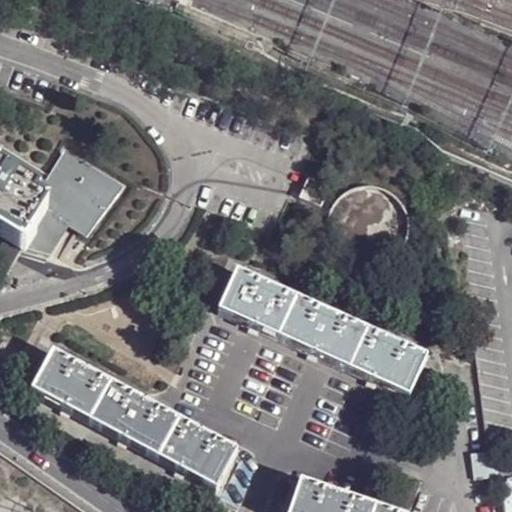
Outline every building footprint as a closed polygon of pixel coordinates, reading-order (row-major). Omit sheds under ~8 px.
[(119,187),(65,154),(47,184),(39,197),(36,203),(49,211),(46,214),(70,227),(88,238),(119,187)] [(47,184),(0,155),(0,173),(39,197),(47,184)] [(0,235),(25,251),(46,214),(49,211),(36,203),(39,197),(0,173),(0,235)] [(331,191),(310,181),(302,201),(323,210),(331,191)] [(51,259),(70,227),(46,214),(25,251),(51,259)] [(428,361),(238,275),(219,316),(410,402),(428,361)] [(237,455),(54,356),(34,396),(216,494),(237,455)] [(377,511),(300,485),(290,511),(377,511)]
